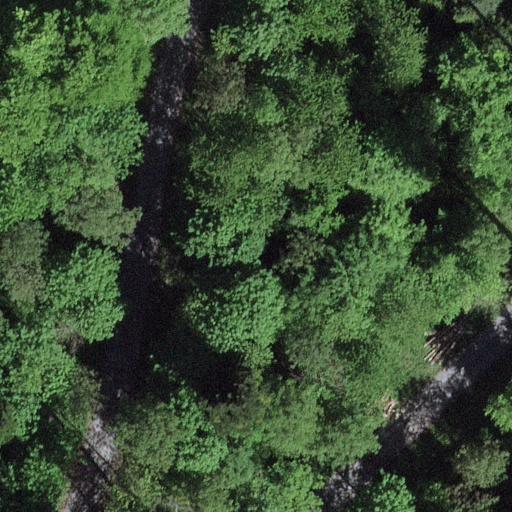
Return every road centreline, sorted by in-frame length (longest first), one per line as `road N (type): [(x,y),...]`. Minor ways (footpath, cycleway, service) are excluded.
road 1 (track): [(197,0),(176,67),(104,448),(84,511)]
road 2 (track): [(318,511),(511,319)]
